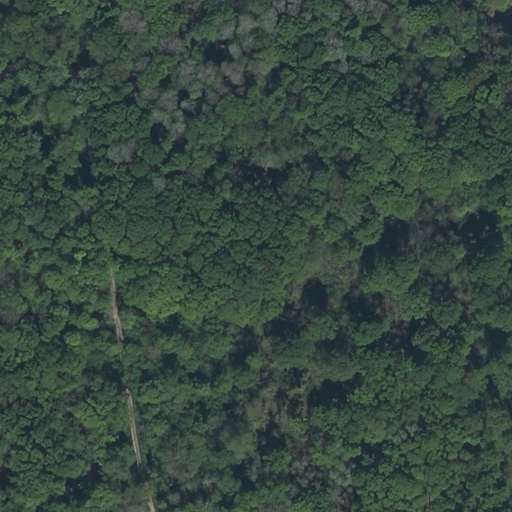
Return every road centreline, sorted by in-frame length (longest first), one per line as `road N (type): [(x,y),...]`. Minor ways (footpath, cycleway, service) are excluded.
road 1 (track): [(153,511),(81,105),(79,66),(110,0)]
road 2 (track): [(119,327),(0,306)]
